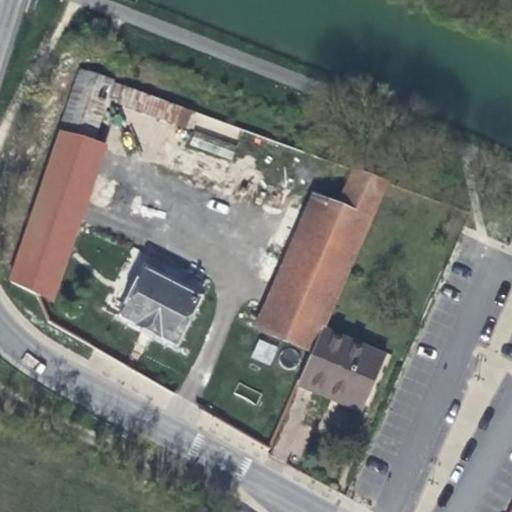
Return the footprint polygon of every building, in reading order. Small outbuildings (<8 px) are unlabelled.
[(82,69),(60,133),(92,143),(109,90),(112,81),(113,80),(82,69)] [(191,111),(112,81),(109,90),(121,95),(119,102),(185,126),(191,111)] [(92,143),(60,133),(10,280),(41,295),(92,143)] [(107,148),(92,143),(41,295),(55,302),(107,148)] [(354,170),(338,208),(368,220),(385,180),(354,170)] [(312,352),(368,220),(338,208),(314,198),(257,328),(312,352)] [(148,332),(174,345),(197,300),(167,284),(145,273),(121,318),(148,332)] [(327,333),(303,386),(336,400),(362,411),(386,358),(327,333)] [(258,339),(251,357),(271,364),(278,346),(258,339)]
